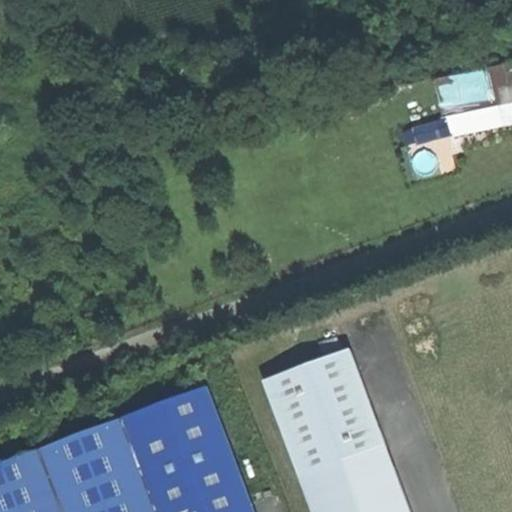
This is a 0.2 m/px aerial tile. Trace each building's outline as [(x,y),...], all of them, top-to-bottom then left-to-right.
[(511,61),(443,75),(452,117),(419,124),(422,141),(511,123),(511,61)] [(264,376),(299,469),(385,437),(350,344),(264,376)] [(253,511),(205,383),(122,415),(158,511),(253,511)] [(11,457),(31,511),(158,511),(122,415),(11,457)] [(299,469),(315,511),(413,511),(385,437),(299,469)] [(31,511),(11,457),(0,461),(0,511),(31,511)]
